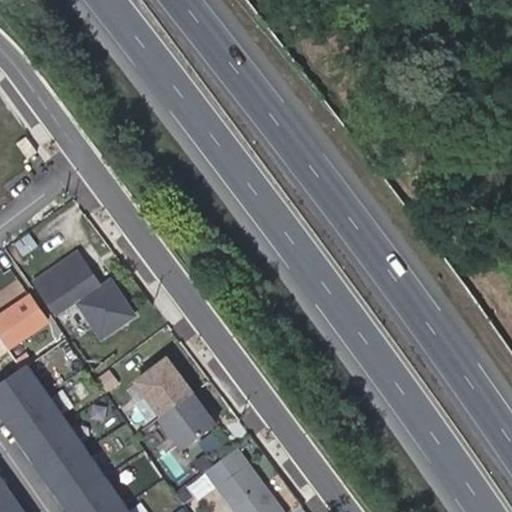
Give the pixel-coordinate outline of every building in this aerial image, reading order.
[(103,282),(79,247),(36,276),(59,310),(79,295),(104,331),(136,309),(112,276),(103,282)] [(0,355),(48,318),(31,294),(0,317),(0,355)] [(62,328),(56,319),(49,324),(57,336),(64,330),(62,328)] [(59,340),(63,347),(71,340),(67,334),(59,340)] [(162,358),(133,380),(159,414),(188,391),(162,358)] [(0,406),(73,511),(129,511),(26,363),(0,380),(0,406)] [(159,414),(156,416),(180,447),(213,422),(188,391),(159,414)] [(232,511),(279,511),(233,445),(202,469),(232,511)] [(25,511),(0,475),(0,511),(25,511)]
